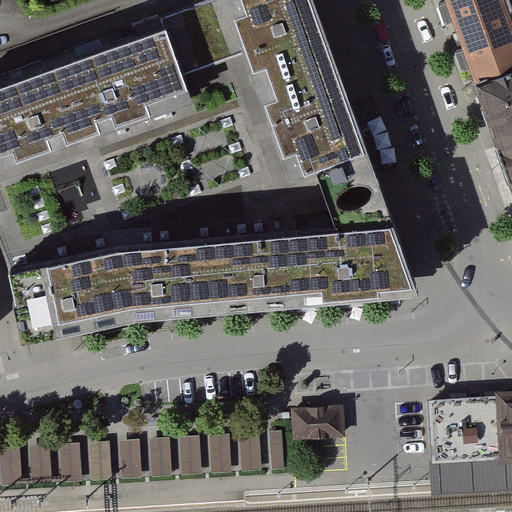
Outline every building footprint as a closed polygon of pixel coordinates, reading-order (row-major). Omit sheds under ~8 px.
[(315,0),(190,0),(0,69),(0,234),(33,331),(132,312),(414,287),(315,0)] [(479,81),(511,69),(511,30),(505,12),(511,9),(511,6),(509,0),(448,0),(439,4),(445,21),(456,18),(466,47),(456,51),(462,68),(473,64),(479,81)] [(500,146),(511,141),(511,69),(479,81),(477,82),(500,146)] [(511,141),(500,146),(499,146),(511,182),(511,141)] [(435,458),(511,453),(511,392),(501,394),(501,397),(494,397),(459,399),(432,401),(435,458)] [(294,409),(296,436),(343,433),(341,406),(294,409)] [(204,475),(202,435),(183,436),(185,476),(204,475)] [(144,477),(142,437),(123,438),(125,478),(144,477)] [(174,476),(172,438),(153,439),(155,476),(174,476)] [(213,441),(215,474),(234,473),(231,440),(213,441)] [(94,442),(95,481),(114,480),(112,441),(94,442)] [(31,444),(34,485),(64,482),(61,442),(31,444)] [(84,481),(83,442),(63,443),(65,482),(84,481)] [(92,442),(85,442),(86,479),(93,479),(92,442)] [(0,457),(0,486),(28,479),(21,452),(0,457)] [(511,453),(435,458),(431,488),(511,484),(511,453)]
